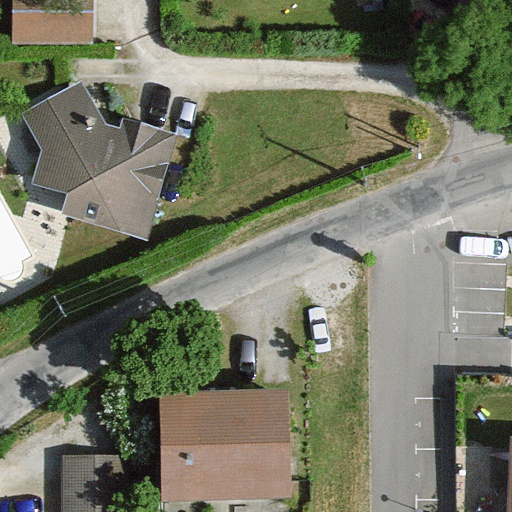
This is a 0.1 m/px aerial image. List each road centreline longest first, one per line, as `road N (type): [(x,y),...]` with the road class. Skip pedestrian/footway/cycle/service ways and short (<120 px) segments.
road 1 (tertiary): [(409,206),(200,293),(3,404)]
road 2 (residential): [(409,206),(408,511)]
road 3 (residential): [(471,186),(470,0)]
